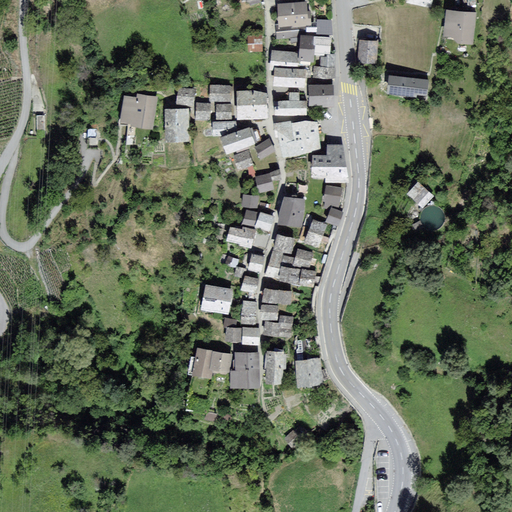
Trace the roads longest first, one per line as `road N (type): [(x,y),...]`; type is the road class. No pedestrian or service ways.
road 1 (tertiary): [(343,0),(362,183),(332,298),(332,330),(350,381),(382,416)]
road 2 (residential): [(13,154),(5,227),(8,240),(26,248),(60,212),(88,153)]
road 3 (unclassified): [(13,154),(32,98),(27,0)]
